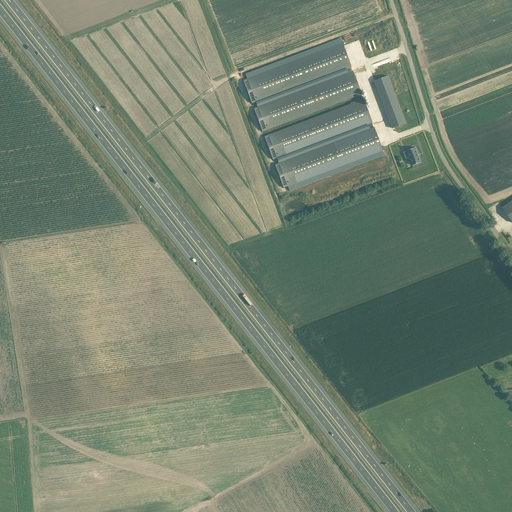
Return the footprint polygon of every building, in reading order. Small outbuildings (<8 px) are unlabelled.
[(359,102),(357,103),(269,135),(265,136),(273,159),(277,158),(367,124),(370,130),(279,163),(275,164),(284,187),(288,186),(287,186),(377,153),(377,152),(383,150),(374,127),(373,127),(372,122),(363,99),(361,94),(362,94),(353,71),(352,71),(351,66),(342,43),(337,45),(248,79),(248,78),(244,80),(252,103),(256,102),(256,101),(347,68),(349,74),(258,107),(254,108),(263,131),(267,130),(267,129),(354,97),(357,96),(359,102)] [(389,76),(375,81),(392,128),(406,123),(389,76)] [(411,161),(413,165),(421,162),(415,147),(407,150),(409,156),(407,157),(409,162),(411,161)] [(297,225),(396,189),(387,165),(289,201),(297,225)] [(511,201),(507,205),(503,208),(502,208),(511,221),(511,201)]
